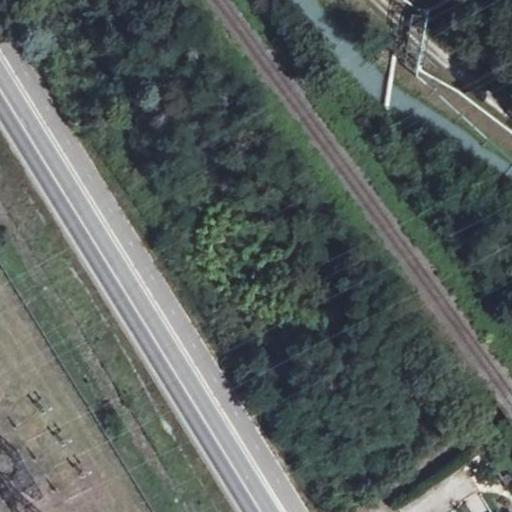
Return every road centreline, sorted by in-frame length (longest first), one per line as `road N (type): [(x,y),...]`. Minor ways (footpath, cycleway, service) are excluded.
road 1 (tertiary): [(0,91),(261,511)]
road 2 (track): [(392,0),(461,72),(511,111)]
